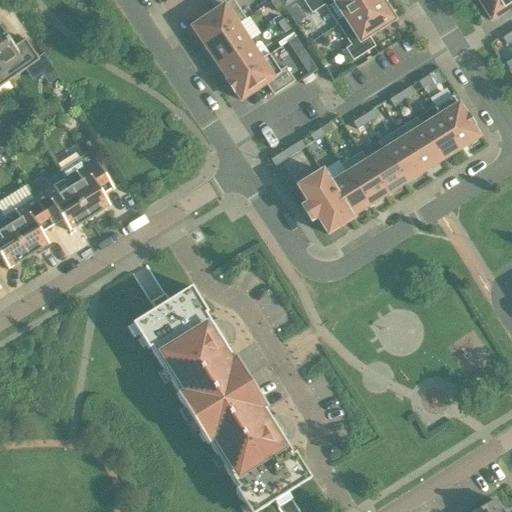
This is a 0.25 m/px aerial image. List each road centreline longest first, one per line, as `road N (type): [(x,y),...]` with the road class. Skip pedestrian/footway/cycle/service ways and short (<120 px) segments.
road 1 (residential): [(511,160),(329,273),(296,264),(240,170)]
road 2 (residential): [(0,323),(240,170)]
road 3 (residential): [(240,170),(121,0)]
road 4 (residential): [(426,0),(511,136)]
road 5 (residential): [(395,511),(511,437)]
